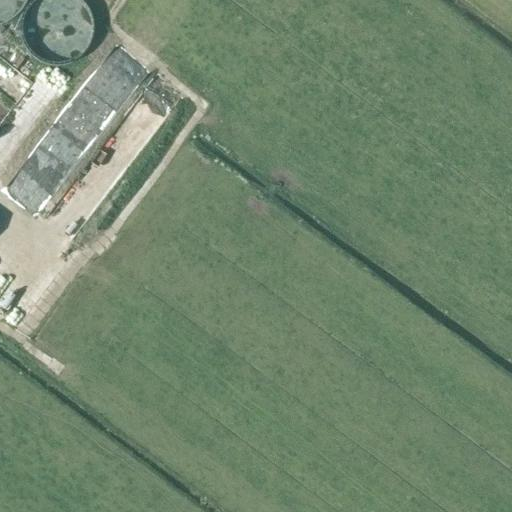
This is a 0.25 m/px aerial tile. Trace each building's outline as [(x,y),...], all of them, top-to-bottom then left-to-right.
[(0,0),(0,24),(0,25),(10,19),(19,12),(25,2),(26,0),(0,0)] [(74,39),(78,5),(62,3),(62,8),(59,8),(57,26),(42,25),(41,35),(74,39)] [(0,126),(13,110),(0,99),(0,126)] [(118,122),(82,177),(100,188),(136,133),(118,122)] [(0,314),(0,320),(33,340),(69,279),(34,258),(0,314)] [(88,276),(81,284),(98,300),(105,292),(88,276)]
